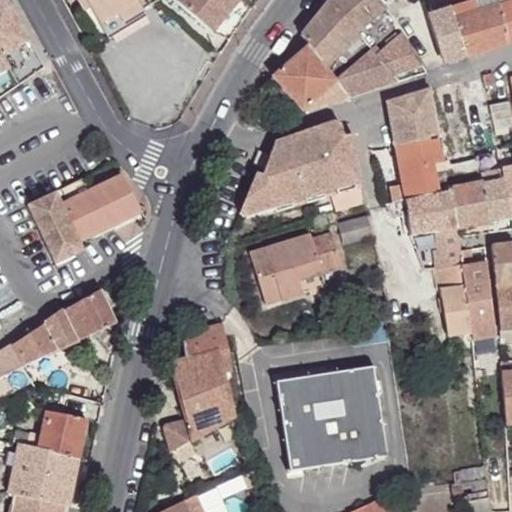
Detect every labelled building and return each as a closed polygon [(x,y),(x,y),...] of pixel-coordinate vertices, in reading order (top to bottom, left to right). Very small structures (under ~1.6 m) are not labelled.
[(29,42),(6,0),(0,0),(0,74),(8,70),(1,57),(29,42)] [(159,0),(77,0),(80,4),(86,0),(89,6),(83,9),(92,25),(98,22),(104,33),(143,10),(159,0)] [(86,0),(80,4),(83,9),(89,6),(86,0)] [(176,0),(175,2),(211,33),(239,0),(176,0)] [(326,0),(326,1),(299,34),(307,45),(337,82),(350,99),(425,72),(389,16),(385,9),(376,0),(326,0)] [(376,0),(385,9),(389,16),(405,4),(401,0),(376,0)] [(496,0),(476,0),(432,12),(448,61),(507,43),(498,6),(496,0)] [(511,2),(498,6),(507,43),(511,41),(511,2)] [(143,10),(104,33),(108,39),(147,16),(143,10)] [(307,45),(271,76),(279,86),(267,96),(272,101),(252,117),(259,125),(278,109),(282,113),(294,103),(302,112),(337,82),(307,45)] [(492,74),(482,77),(482,79),(484,87),(495,84),(492,74)] [(484,87),(482,79),(465,84),(471,111),(477,114),(479,126),(485,124),(487,139),(495,137),(495,136),(488,106),(484,87)] [(464,106),(459,81),(453,83),(459,107),(464,106)] [(459,107),(453,83),(431,90),(440,139),(450,187),(451,192),(456,230),(489,224),(478,174),(464,106),(459,107)] [(431,90),(389,102),(397,146),(440,139),(431,90)] [(511,118),(509,101),(488,106),(495,136),(508,133),(507,128),(511,126),(511,118)] [(361,187),(352,135),(342,137),(339,127),(334,121),(296,134),(292,146),(270,153),(269,156),(264,169),(262,175),(256,173),(239,214),(246,221),(328,197),(359,188),(361,187)] [(292,146),(296,134),(274,142),(270,153),(292,146)] [(450,187),(440,139),(397,146),(403,184),(392,186),(394,203),(397,202),(405,201),(451,192),(450,187)] [(264,169),(269,156),(258,152),(253,165),(264,169)] [(511,165),(501,167),(502,171),(511,221),(511,220),(511,165)] [(502,171),(478,174),(489,224),(511,221),(502,171)] [(27,206),(54,266),(83,252),(79,242),(141,212),(121,176),(85,193),(78,179),(60,188),(66,202),(62,204),(56,193),(27,206)] [(360,202),(359,188),(328,197),(332,211),(360,202)] [(456,230),(451,192),(405,201),(409,234),(408,234),(409,238),(434,234),(456,230)] [(409,234),(405,201),(397,202),(402,235),(408,234),(409,234)] [(324,214),(311,218),(315,231),(328,227),(324,214)] [(367,216),(337,225),(343,244),(372,236),(367,216)] [(462,266),(456,230),(434,234),(437,251),(434,252),(437,270),(462,266)] [(310,235),(249,254),(265,305),(302,293),(298,280),(296,276),(318,268),(320,273),(341,266),(331,234),(311,240),(310,235)] [(511,243),(490,246),(499,331),(511,329),(511,243)] [(495,338),(487,282),(486,263),(463,267),(466,285),(462,285),(471,341),(495,338)] [(471,341),(462,285),(466,285),(463,267),(463,266),(462,266),(437,270),(447,337),(465,335),(466,342),(471,341)] [(318,268),(296,276),(298,280),(320,273),(318,268)] [(63,312),(0,354),(0,375),(117,323),(101,290),(63,312)] [(165,426),(163,429),(170,451),(233,415),(223,378),(232,376),(221,323),(181,334),(184,360),(169,364),(185,420),(165,426)] [(511,329),(499,331),(499,348),(511,347),(511,329)] [(511,362),(499,363),(505,427),(511,426),(511,362)] [(372,367),(275,382),(289,472),(386,457),(372,367)] [(44,429),(39,450),(78,458),(86,420),(47,412),(44,429)] [(28,435),(26,447),(39,450),(44,429),(30,426),(28,435)] [(13,444),(17,445),(26,447),(28,435),(16,432),(13,444)] [(15,496),(11,511),(66,511),(78,458),(39,450),(26,447),(17,445),(14,456),(12,466),(6,494),(15,496)] [(8,454),(6,465),(12,466),(14,456),(8,454)] [(482,467),(453,472),(454,483),(460,482),(472,481),(483,479),(482,467)] [(254,471),(241,475),(246,492),(260,486),(254,471)] [(490,511),(483,479),(472,481),(474,493),(466,494),(469,511),(490,511)] [(472,481),(460,482),(461,490),(462,495),(466,494),(474,493),(472,481)] [(454,483),(450,484),(451,492),(461,490),(460,482),(454,483)] [(388,494),(366,506),(368,511),(391,511),(395,510),(388,494)] [(182,501),(159,511),(202,511),(195,496),(183,502),(182,501)]
